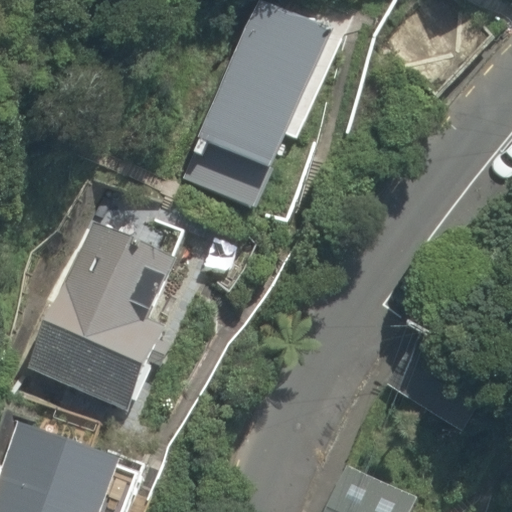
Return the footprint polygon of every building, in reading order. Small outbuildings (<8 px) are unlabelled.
[(187,186),(267,225),(351,53),(271,15),(187,186)] [(140,337),(168,274),(93,242),(29,387),(157,443),(194,361),(140,337)] [(433,322),(395,396),(445,422),(484,348),(433,322)] [(100,466),(28,429),(0,486),(0,511),(106,511),(126,472),(103,461),(100,466)] [(416,511),(340,476),(323,511),(416,511)]
